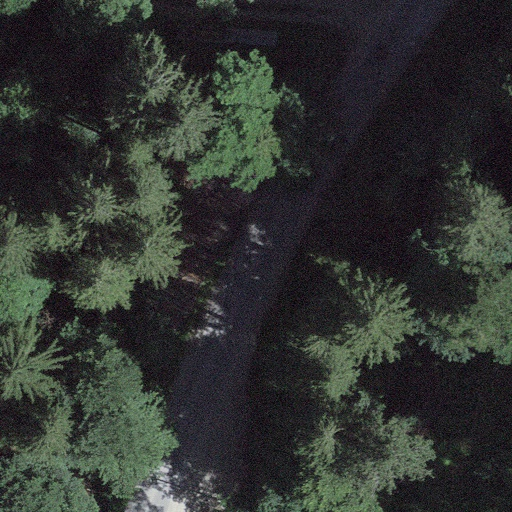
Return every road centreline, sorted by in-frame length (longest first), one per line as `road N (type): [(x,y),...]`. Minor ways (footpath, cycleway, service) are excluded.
road 1 (unclassified): [(423,0),(282,220),(152,511)]
road 2 (track): [(193,0),(411,15)]
road 3 (track): [(432,511),(511,359)]
